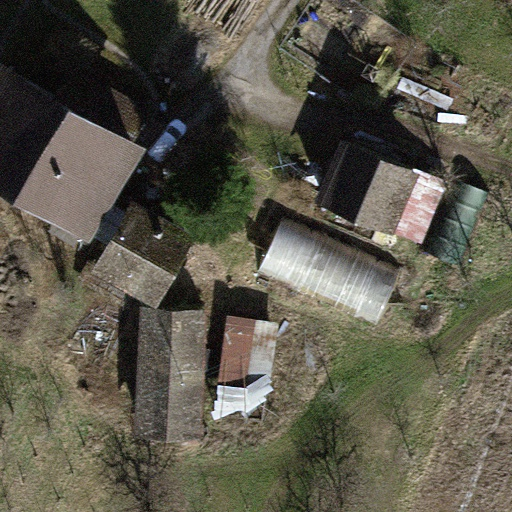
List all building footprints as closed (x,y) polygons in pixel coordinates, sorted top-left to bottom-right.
[(150,134),(0,46),(0,176),(93,230),(150,134)] [(343,140),(316,206),(396,239),(398,236),(424,247),(450,184),(343,140)] [(199,225),(135,191),(97,262),(161,296),(199,225)] [(283,215),(263,269),(386,313),(405,258),(283,215)] [(209,301),(142,299),(138,432),(205,434),(209,301)] [(279,324),(228,318),(216,419),(267,425),(279,324)]
